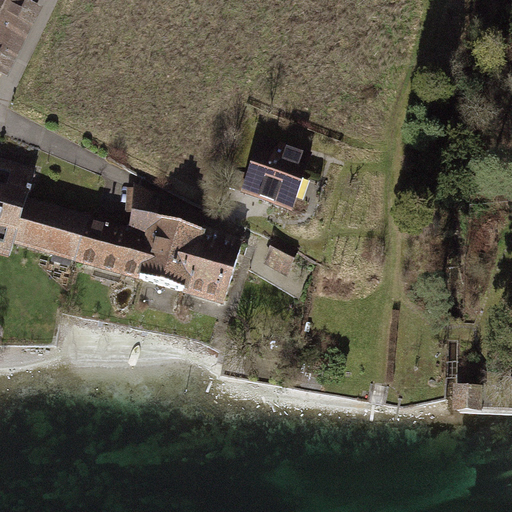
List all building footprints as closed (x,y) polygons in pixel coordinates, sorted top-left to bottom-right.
[(0,0),(0,63),(30,4),(19,0),(0,0)] [(246,173),(239,191),(288,208),(307,155),(258,138),(246,173)] [(0,162),(0,252),(5,254),(9,241),(74,260),(85,218),(21,199),(29,171),(0,162)] [(246,173),(236,170),(230,188),(239,191),(246,173)] [(138,278),(156,217),(153,216),(156,199),(131,187),(130,212),(132,213),(129,223),(123,229),(85,218),(74,260),(138,278)] [(156,217),(138,278),(179,290),(197,229),(156,217)] [(197,229),(179,290),(220,302),(239,242),(197,229)] [(293,251),(295,249),(271,238),(271,239),(265,254),(287,267),(293,251)] [(474,408),(474,390),(455,389),(455,408),(474,408)]
